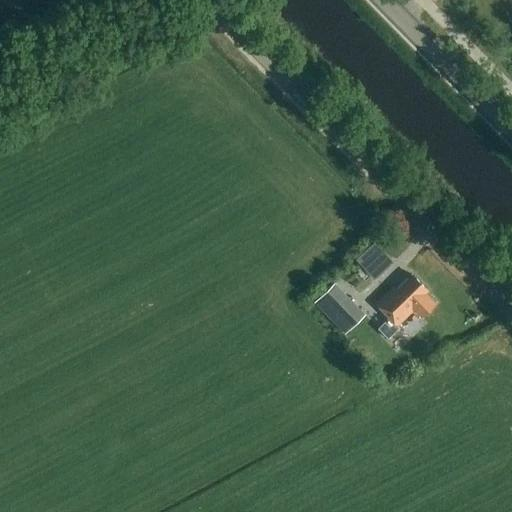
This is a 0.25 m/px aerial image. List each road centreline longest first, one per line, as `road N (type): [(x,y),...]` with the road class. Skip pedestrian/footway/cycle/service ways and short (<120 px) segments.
road 1 (unclassified): [(511,307),(206,0)]
road 2 (secondary): [(511,129),(383,0)]
